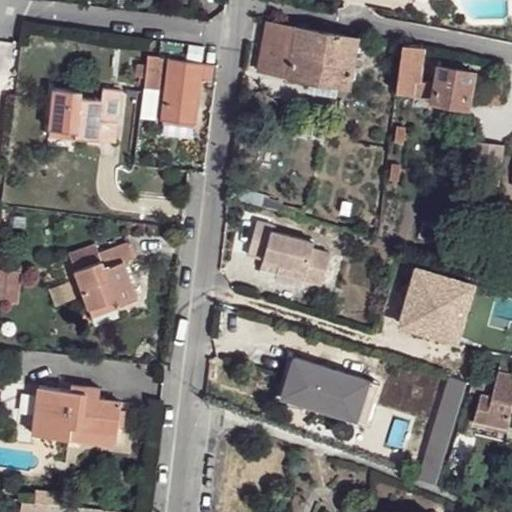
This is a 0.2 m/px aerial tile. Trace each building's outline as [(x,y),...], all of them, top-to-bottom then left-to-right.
[(267,22),(259,70),(311,79),(349,85),(357,37),(267,22)] [(403,43),(396,91),(432,97),(432,101),(468,107),(474,71),(456,68),(438,65),(435,81),(419,79),(424,46),(403,43)] [(145,77),(144,87),(158,89),(162,56),(148,55),(147,65),(145,77)] [(170,57),(163,118),(195,122),(200,79),(211,80),(213,63),(203,62),(170,57)] [(134,76),(145,77),(147,65),(136,63),(134,76)] [(311,79),(309,91),(346,97),(349,85),(311,79)] [(491,81),(489,102),(500,103),(502,83),(491,81)] [(53,88),(49,128),(76,131),(75,138),(99,140),(102,118),(118,121),(121,89),(103,88),(102,99),(81,97),(82,91),(53,88)] [(102,118),(99,140),(116,142),(118,121),(102,118)] [(396,126),(394,140),(404,142),(405,126),(396,126)] [(49,128),(48,134),(75,138),(76,131),(49,128)] [(474,140),(470,166),(483,167),(501,169),(504,144),(474,140)] [(391,163),(390,179),(399,180),(400,164),(391,163)] [(483,167),(481,183),(499,185),(501,169),(483,167)] [(236,188),(233,198),(290,214),(293,204),(236,188)] [(257,220),(248,254),(263,258),(279,263),(277,271),(321,284),(330,252),(312,248),(314,241),(271,230),(272,224),(257,220)] [(75,269),(89,308),(114,299),(116,305),(138,297),(124,260),(133,257),(127,241),(99,251),(102,260),(75,269)] [(263,258),(261,267),(277,271),(279,263),(263,258)] [(472,285),(416,268),(399,323),(456,340),(472,285)] [(9,270),(5,301),(18,302),(22,271),(9,270)] [(89,308),(93,317),(117,308),(116,305),(114,299),(89,308)] [(294,356),(288,375),(295,378),(289,398),(341,415),(356,421),(364,399),(370,380),(294,356)] [(481,391),(474,419),(508,427),(511,409),(511,372),(498,370),(494,383),(484,379),(474,376),(473,378),(470,389),(481,391)] [(288,375),(281,396),(289,398),(295,378),(288,375)] [(39,386),(33,433),(69,438),(70,426),(117,433),(122,401),(98,398),(100,388),(89,386),(88,392),(71,390),(39,386)] [(439,410),(424,460),(441,465),(456,416),(439,410)] [(117,433),(70,426),(69,438),(116,444),(117,433)] [(21,511),(48,511),(50,504),(22,501),(21,511)]
